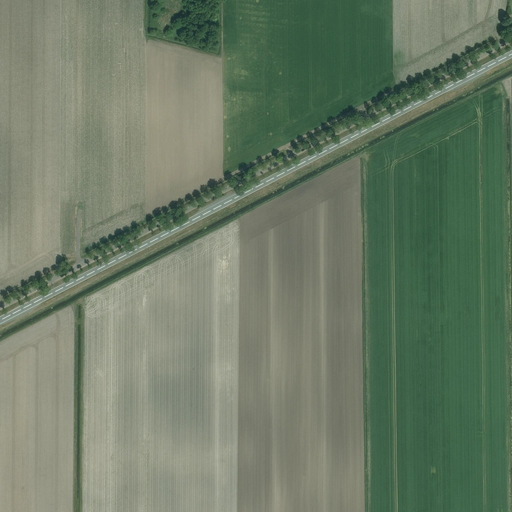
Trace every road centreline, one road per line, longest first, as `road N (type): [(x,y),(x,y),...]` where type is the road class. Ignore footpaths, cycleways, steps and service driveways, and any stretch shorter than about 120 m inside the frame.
road 1 (trunk): [(0,321),(511,53)]
road 2 (unclassified): [(0,307),(511,40)]
